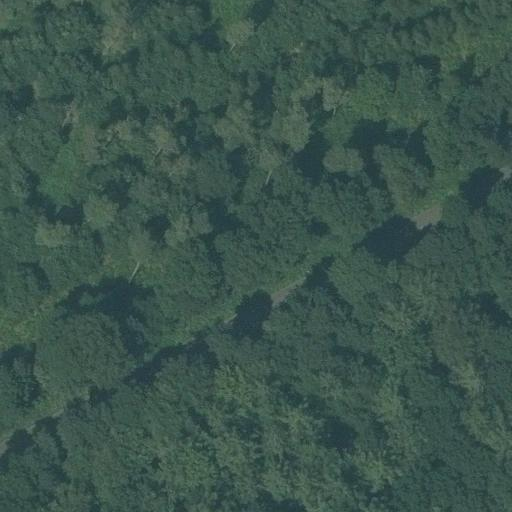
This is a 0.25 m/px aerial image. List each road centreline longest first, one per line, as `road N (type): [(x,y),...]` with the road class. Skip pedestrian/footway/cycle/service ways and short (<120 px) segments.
road 1 (secondary): [(0,456),(511,175)]
road 2 (track): [(511,142),(435,0)]
